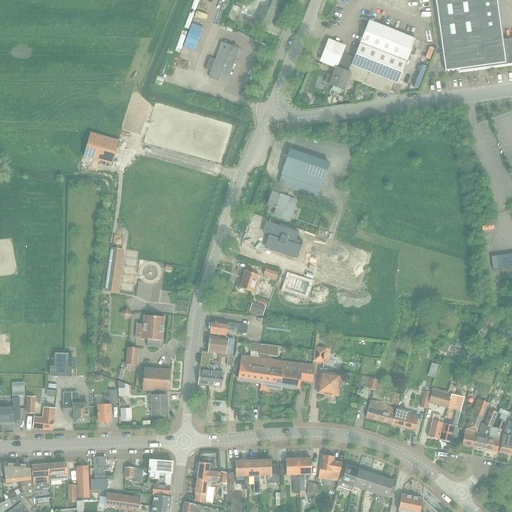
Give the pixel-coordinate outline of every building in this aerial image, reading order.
[(270,25),(280,0),(271,0),(269,7),(262,4),(256,19),(270,25)] [(460,70),(511,62),(511,38),(502,40),(501,32),(481,35),(477,0),(435,0),(445,71),(460,69),(460,70)] [(374,7),(353,58),(347,55),(342,45),(330,40),(328,41),(321,59),(322,62),(335,67),(329,84),(343,90),(348,78),(382,91),(387,79),(397,83),(421,26),(374,7)] [(254,46),(224,35),(206,82),(236,93),(254,46)] [(112,164),(119,140),(90,132),(83,156),(112,164)] [(267,205),(277,208),(274,215),(289,219),(294,204),(292,204),(294,199),(287,197),(289,189),(317,198),(329,163),(289,149),(278,184),(281,185),(278,194),(272,192),(267,205)] [(266,221),(263,229),(269,231),(265,244),(274,247),(272,251),(284,254),(285,251),(294,253),(296,246),(301,247),(302,241),(296,239),(298,232),(290,229),(291,227),(279,223),(279,225),(266,221)] [(105,292),(115,293),(121,249),(111,248),(105,292)] [(511,253),(491,256),(492,271),(511,267),(511,253)] [(266,268),(263,275),(274,278),(277,272),(266,268)] [(252,292),(258,275),(245,270),(239,287),(252,292)] [(309,282),(289,276),(285,288),(304,295),(309,282)] [(256,313),(263,316),(265,308),(258,306),(256,313)] [(132,314),(126,307),(120,312),(125,319),(132,314)] [(147,346),(159,347),(160,341),(162,341),(164,317),(144,316),(143,324),(137,324),(136,339),(147,340),(147,346)] [(237,331),(237,324),(211,321),(210,334),(226,335),(227,330),(236,331),(237,331)] [(237,324),(237,331),(236,331),(236,333),(246,334),(247,324),(238,323),(237,324)] [(199,385),(209,386),(211,376),(209,376),(209,371),(211,371),(212,366),(211,366),(211,364),(209,364),(209,359),(212,360),(213,353),(219,354),(231,355),(232,350),(233,338),(228,338),(209,336),(207,352),(202,352),(199,385)] [(439,350),(445,352),(447,346),(441,344),(439,350)] [(137,348),(127,347),(126,363),(136,364),(137,348)] [(331,349),(315,347),(313,362),(328,364),(331,349)] [(50,374),(71,375),(71,356),(71,355),(70,354),(69,353),(67,352),(56,352),(54,352),(52,353),(51,353),(51,355),(50,374)] [(312,381),(314,365),(301,363),(301,365),(242,357),(239,379),(298,387),(299,379),(312,381)] [(143,390),(169,391),(170,369),(144,368),(143,390)] [(338,395),(341,374),(326,372),(326,370),(321,369),(317,392),(338,395)] [(211,376),(209,386),(222,388),(224,372),(211,371),(209,371),(209,376),(211,376)] [(376,390),(379,381),(362,376),(359,385),(376,390)] [(24,383),(12,383),(12,395),(24,395),(24,383)] [(431,388),(430,392),(428,402),(447,407),(448,406),(450,397),(451,393),(431,388)] [(424,390),(420,407),(427,408),(428,402),(430,392),(424,390)] [(111,405),(117,405),(116,391),(110,391),(111,397),(104,397),(105,405),(98,405),(98,421),(111,421),(111,405)] [(63,405),(63,412),(74,412),(75,420),(74,420),(74,422),(77,422),(86,422),(89,422),(89,419),(88,419),(88,407),(88,406),(88,403),(86,403),(86,404),(82,404),(78,392),(63,392),(64,405),(63,405)] [(395,414),(392,424),(414,429),(417,419),(418,414),(408,411),(396,408),(399,394),(393,392),(391,403),(395,404),(394,408),(392,413),(395,414)] [(152,415),(168,414),(167,394),(151,395),(152,415)] [(26,396),(26,413),(34,413),(35,396),(26,396)] [(457,399),(450,397),(448,406),(455,408),(457,399)] [(13,411),(20,411),(19,398),(12,398),(12,407),(0,406),(0,423),(13,422),(13,411)] [(476,431),(487,403),(478,399),(474,410),(476,411),(468,429),(465,429),(462,445),(473,447),(476,431)] [(366,417),(392,424),(395,414),(392,413),(394,408),(385,406),(385,404),(370,400),(366,417)] [(33,428),(53,430),(54,419),(55,408),(44,407),(43,418),(34,417),(33,428)] [(131,407),(120,408),(121,419),(131,418),(131,407)] [(502,431),(501,431),(508,412),(499,408),(497,412),(491,427),(491,429),(489,434),(486,449),(497,452),(502,431)] [(491,427),(497,412),(491,410),(485,424),(481,423),(479,432),(479,431),(475,447),(486,449),(489,434),(491,429),(491,427)] [(428,436),(439,439),(444,423),(443,423),(444,419),(440,418),(441,415),(434,413),(428,436)] [(444,423),(439,439),(451,442),(455,426),(450,425),(451,420),(444,419),(443,423),(444,423)] [(499,452),(510,454),(511,445),(511,421),(509,420),(503,434),(502,437),(499,452)] [(342,464),(342,463),(342,462),(334,461),(334,457),(322,455),(318,478),(338,481),(342,464)] [(93,457),(93,468),(106,468),(105,457),(93,457)] [(259,476),(267,475),(268,483),(279,483),(278,464),(270,464),(270,459),(259,460),(259,476)] [(286,459),(286,464),(280,464),(280,474),(286,474),(286,475),(293,475),(294,494),(300,494),(300,491),(298,459),(286,459)] [(310,459),(298,459),(300,491),(305,491),(304,474),(311,474),(310,459)] [(157,484),(170,485),(172,462),(150,460),(148,478),(158,479),(157,484)] [(247,476),(247,460),(235,461),(236,477),(247,476)] [(247,460),(247,476),(253,476),(254,494),(260,494),(259,476),(259,460),(247,460)] [(19,481),(17,463),(4,462),(7,482),(19,481)] [(47,463),(49,481),(67,479),(66,462),(47,463)] [(199,462),(197,480),(222,483),(226,484),(226,473),(209,471),(210,463),(199,462)] [(17,463),(19,481),(21,481),(21,487),(26,496),(34,493),(33,479),(30,479),(29,464),(17,463)] [(49,481),(47,463),(36,464),(31,464),(33,479),(34,493),(35,496),(43,495),(42,488),(50,488),(49,481)] [(347,465),(342,464),(338,481),(337,485),(351,490),(353,486),(358,469),(355,468),(355,467),(347,464),(347,465)] [(76,485),(76,497),(78,497),(89,497),(88,466),(77,466),(77,485),(76,485)] [(141,483),(143,469),(126,467),(126,477),(134,478),(134,482),(141,483)] [(353,486),(364,490),(370,472),(362,469),(362,470),(358,469),(353,486)] [(364,490),(376,494),(382,477),(377,475),(378,474),(370,472),(364,490)] [(382,477),(376,494),(388,498),(394,479),(385,477),(385,478),(382,477)] [(108,478),(90,478),(91,489),(107,489),(108,478)] [(222,483),(197,480),(195,493),(196,493),(195,500),(205,502),(207,486),(222,488),(222,483)] [(152,495),(154,495),(169,497),(170,485),(157,484),(143,483),(143,488),(152,489),(152,495)] [(76,497),(76,485),(75,485),(75,484),(67,485),(68,502),(74,502),(74,505),(77,505),(76,502),(76,497)] [(143,511),(146,498),(107,493),(105,507),(128,510),(127,511),(143,511)] [(420,511),(422,498),(401,494),(398,511),(399,511),(398,511),(420,511)] [(154,495),(153,506),(170,509),(172,497),(169,497),(154,495)] [(0,511),(1,511),(18,501),(16,496),(0,503),(0,509),(1,510),(0,510),(0,511)] [(437,511),(422,498),(420,511),(437,511)] [(28,511),(21,501),(5,511),(28,511)] [(199,511),(201,505),(200,505),(189,503),(187,502),(187,503),(184,502),(182,511),(199,511)]
